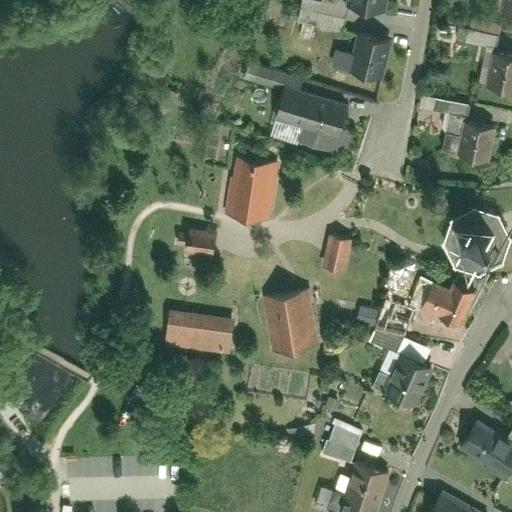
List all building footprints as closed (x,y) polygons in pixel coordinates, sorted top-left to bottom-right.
[(344,23),(348,0),(302,0),(300,15),(344,23)] [(511,18),(511,0),(506,0),(503,17),(511,18)] [(469,24),(456,24),(456,38),(497,40),(498,17),(470,16),(469,24)] [(381,82),(388,45),(359,39),(351,76),(381,82)] [(511,61),(493,58),(488,89),(511,93),(511,61)] [(343,112),(279,95),(272,120),(302,128),(298,141),(332,150),(343,112)] [(491,130),(465,125),(459,155),(485,160),(491,130)] [(274,166),(237,161),(230,215),(268,219),(274,166)] [(493,234),(492,229),(489,224),(484,221),(478,219),(473,220),(468,222),(463,226),(461,230),(460,236),(460,241),(463,246),(467,250),(472,252),(477,253),(482,252),(487,249),(491,245),(493,240),(493,234)] [(351,243),(331,237),(323,269),(343,274),(351,243)] [(189,254),(211,257),(212,244),(190,241),(189,254)] [(472,295),(454,288),(448,301),(430,293),(422,313),(459,328),(472,295)] [(308,294),(265,301),(273,352),(316,345),(308,294)] [(232,324),(171,316),(167,347),(228,354),(232,324)] [(388,398),(417,408),(430,370),(402,360),(388,398)] [(350,458),(362,423),(334,414),(322,448),(350,458)] [(479,414),(461,442),(507,470),(511,461),(511,434),(508,432),(479,414)] [(374,511),(384,476),(355,468),(342,511),(374,511)] [(486,511),(489,508),(443,483),(426,511),(486,511)]
